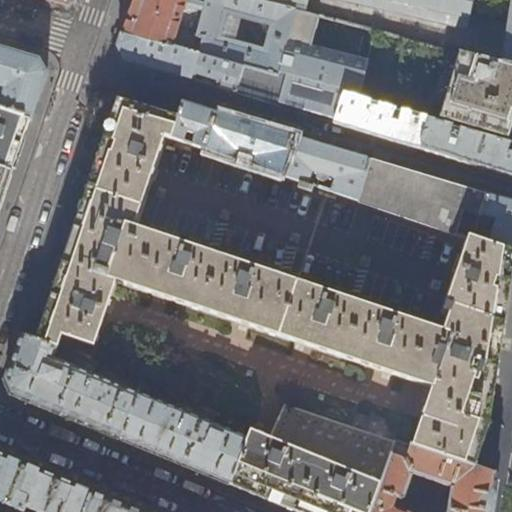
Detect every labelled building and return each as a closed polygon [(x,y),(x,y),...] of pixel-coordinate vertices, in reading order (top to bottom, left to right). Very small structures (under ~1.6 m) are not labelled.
[(186,0),(134,0),(132,7),(123,34),(164,45),(172,48),(186,0)] [(254,0),(214,0),(214,2),(207,0),(197,38),(203,40),(199,56),(200,56),(244,69),(277,78),(283,58),(295,11),(254,0)] [(254,0),(295,11),(305,13),(308,0),(337,0),(506,39),(503,65),(511,67),(511,0),(508,25),(500,24),(505,0),(254,0)] [(288,59),(283,58),(277,78),(244,69),(235,94),(255,100),(279,108),(280,105),(288,108),(296,83),(312,88),(326,92),(343,97),(362,28),(313,16),(295,82),(290,81),(292,72),(292,70),(292,69),(292,68),(291,67),(290,66),(288,59)] [(164,45),(123,34),(121,33),(117,47),(124,61),(150,69),(191,81),(200,56),(199,56),(176,49),(172,62),(165,59),(162,53),(164,45)] [(511,67),(503,65),(400,38),(385,88),(445,105),(440,125),(451,128),(461,131),(485,138),(503,143),(511,115),(511,67)] [(39,61),(0,49),(0,86),(4,88),(3,92),(0,91),(0,109),(30,120),(46,74),(39,61)] [(244,69),(200,56),(191,81),(213,88),(235,94),(244,69)] [(312,88),(296,83),(288,108),(293,109),(321,117),(336,121),(344,97),(343,97),(326,92),(323,100),(310,97),(312,88)] [(363,86),(354,84),(350,99),(359,102),(363,86)] [(350,99),(344,97),(336,121),(335,125),(372,136),(420,150),(429,122),(403,114),(400,125),(390,122),(393,112),(359,102),(350,99)] [(397,169),(370,161),(358,201),(358,202),(468,239),(446,312),(451,314),(445,333),(134,228),(164,137),(172,140),(172,139),(179,118),(145,108),(117,100),(110,120),(97,161),(82,206),(47,310),(36,341),(57,348),(80,358),(91,362),(117,283),(435,390),(416,447),(476,467),(487,431),(491,409),(511,270),(511,252),(488,245),(471,240),(474,230),(485,195),(455,186),(397,169)] [(200,109),(183,104),(179,118),(172,139),(187,144),(189,139),(184,138),(186,132),(197,135),(194,146),(206,149),(216,114),(200,109)] [(0,167),(12,171),(21,146),(30,120),(0,109),(0,167)] [(252,125),(216,114),(206,149),(232,159),(235,149),(241,151),(242,154),(243,156),(245,157),(248,157),(250,157),(252,155),(258,156),(255,166),(281,175),(292,137),(252,125)] [(440,125),(429,122),(420,150),(447,158),(478,167),(485,138),(461,131),(458,143),(448,140),(451,128),(440,125)] [(329,148),(292,137),(281,175),(308,184),(311,172),(317,174),(317,176),(318,178),(319,180),(322,181),(325,181),(327,180),(329,178),(334,179),(332,186),(328,185),(326,190),(358,201),(370,161),(329,148)] [(503,143),(485,138),(478,167),(504,175),(511,177),(511,159),(506,157),(510,145),(503,143)] [(511,203),(500,200),(485,195),(474,230),(491,235),(488,245),(511,252),(511,203)] [(36,341),(21,337),(18,347),(6,382),(12,395),(55,412),(121,440),(139,394),(92,374),(95,364),(91,362),(80,358),(76,368),(53,359),(57,348),(36,341)] [(202,420),(139,394),(121,440),(176,462),(231,485),(249,439),(212,424),(216,413),(207,409),(202,420)] [(275,440),(253,431),(249,439),(231,485),(289,509),(296,511),(369,511),(389,449),(393,438),(399,441),(404,428),(374,415),(368,431),(289,406),(275,440)] [(405,455),(389,449),(369,511),(490,511),(496,475),(476,467),(416,447),(409,445),(405,455)] [(0,504),(8,507),(25,465),(0,455),(0,504)] [(65,482),(25,465),(8,507),(5,511),(10,511),(12,509),(19,511),(24,511),(25,509),(32,511),(84,511),(93,493),(65,482)] [(137,511),(117,504),(93,493),(84,511),(137,511)]
